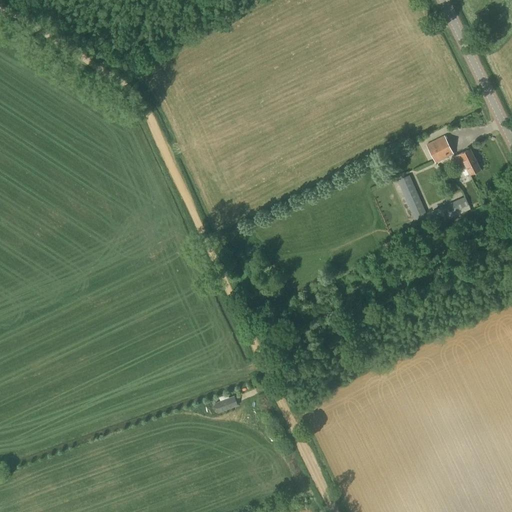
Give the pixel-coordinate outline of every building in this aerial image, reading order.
[(435,163),(453,154),(444,136),(426,145),(435,163)] [(480,170),(469,149),(454,157),(458,164),(460,169),(465,166),(470,175),(480,170)] [(414,219),(426,214),(409,175),(397,180),(414,219)] [(465,197),(431,212),(435,220),(468,205),(465,197)] [(218,413),(238,406),(234,396),(214,403),(218,413)]
